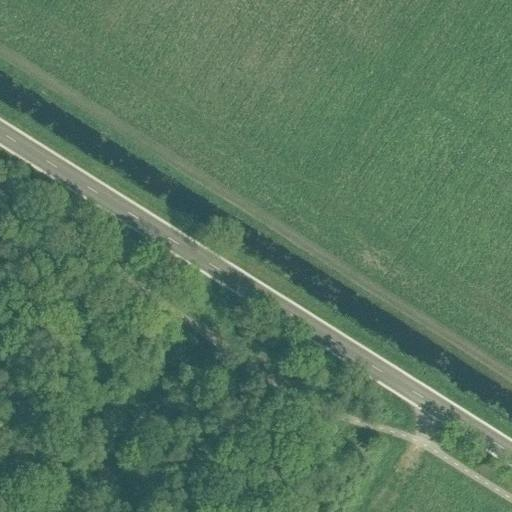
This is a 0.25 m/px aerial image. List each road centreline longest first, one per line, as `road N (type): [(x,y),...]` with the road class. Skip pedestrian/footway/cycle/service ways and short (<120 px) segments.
road 1 (tertiary): [(0,133),(511,454)]
road 2 (track): [(240,284),(208,338),(122,414),(113,456),(90,501),(49,511)]
